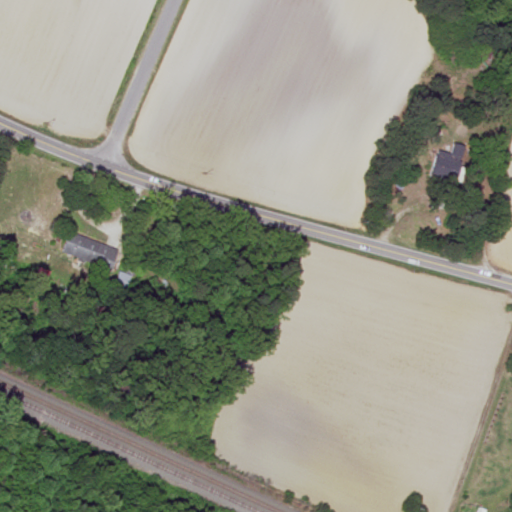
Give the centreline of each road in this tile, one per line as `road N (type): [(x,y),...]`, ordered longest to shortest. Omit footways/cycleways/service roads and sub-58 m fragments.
road 1 (tertiary): [(0,121),(201,199),(511,282)]
road 2 (residential): [(104,167),(172,0)]
